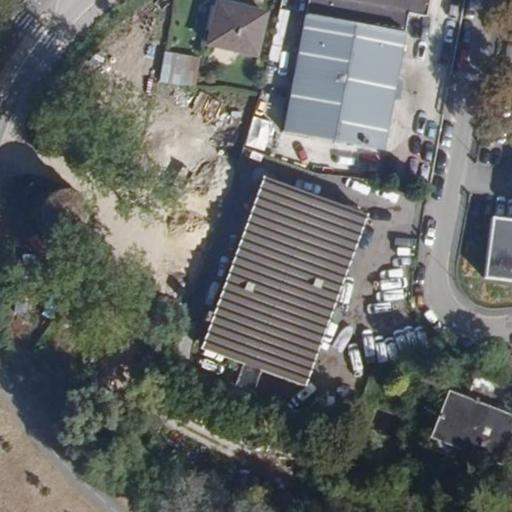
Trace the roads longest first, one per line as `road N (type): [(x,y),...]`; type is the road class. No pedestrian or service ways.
road 1 (residential): [(485,0),(435,284),(442,310),(468,328),(511,329)]
road 2 (primary): [(0,115),(44,40),(86,0)]
